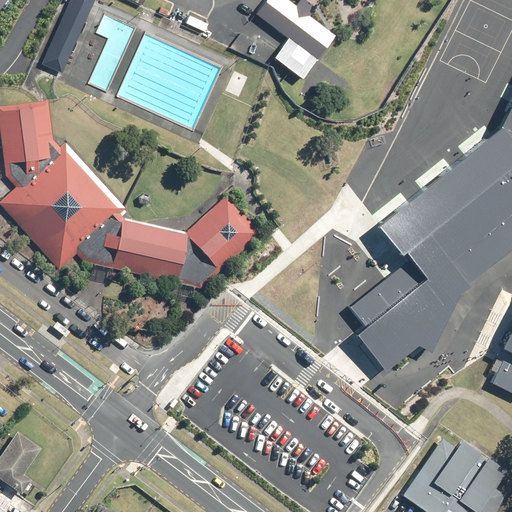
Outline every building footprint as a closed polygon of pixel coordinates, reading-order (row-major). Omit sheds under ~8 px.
[(94,0),(68,0),(40,65),(62,75),(94,0)] [(282,0),(258,0),(247,14),(277,39),(265,53),(294,77),(327,38),(282,0)] [(398,122),(394,99),(403,97),(399,55),(425,0),(376,0),(376,1),(371,9),(372,25),(376,26),(367,46),(387,53),(385,60),(365,60),(367,83),(357,84),(360,107),(369,107),(373,126),(398,122)] [(137,30),(105,13),(95,33),(108,39),(87,81),(108,91),(137,30)] [(221,69),(145,33),(116,96),(192,132),(221,69)] [(470,35),(459,58),(497,76),(507,52),(470,35)] [(301,82),(265,62),(253,84),(289,104),(301,82)] [(455,66),(435,84),(462,113),(482,96),(455,66)] [(252,90),(239,85),(228,116),(240,120),(252,90)] [(427,88),(404,97),(418,135),(441,126),(427,88)] [(50,97),(0,103),(0,123),(4,155),(0,159),(0,207),(57,270),(75,252),(194,286),(260,231),(225,189),(180,226),(122,214),(56,144),(50,97)] [(358,327),(348,335),(378,373),(413,346),(427,354),(464,288),(511,251),(511,103),(499,132),(375,228),(403,264),(345,310),(358,327)] [(281,121),(239,123),(240,147),(282,145),(281,121)] [(404,140),(390,152),(395,158),(410,146),(404,140)] [(295,157),(262,186),(279,206),(312,178),(295,157)] [(264,339),(300,366),(311,351),(314,353),(320,346),(251,294),(237,311),(268,334),(264,339)] [(511,303),(491,344),(511,354),(511,303)] [(70,331),(57,321),(53,326),(66,336),(70,331)] [(469,372),(476,341),(466,339),(459,371),(454,370),(452,376),(470,380),(472,372),(469,372)] [(372,372),(342,349),(337,356),(367,379),(372,372)] [(493,356),(483,352),(476,372),(487,375),(493,356)] [(345,382),(312,357),(306,366),(338,391),(345,382)] [(511,364),(500,358),(489,380),(511,392),(511,364)] [(16,431),(0,456),(0,476),(20,489),(28,476),(22,472),(39,446),(16,431)] [(494,511),(511,485),(436,439),(397,504),(409,511),(494,511)] [(5,511),(12,503),(0,495),(0,511),(5,511)]
